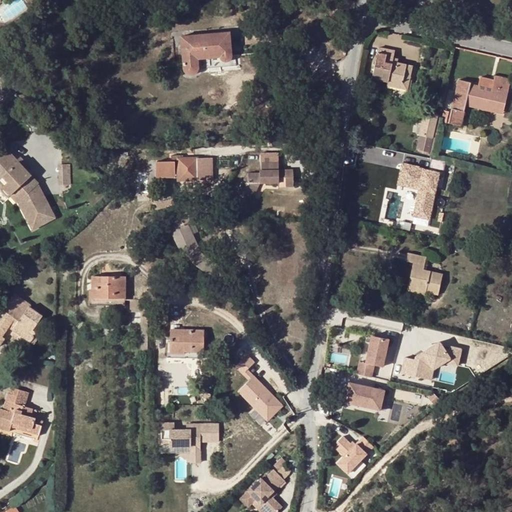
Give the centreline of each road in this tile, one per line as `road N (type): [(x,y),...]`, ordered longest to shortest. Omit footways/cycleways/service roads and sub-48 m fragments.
road 1 (unclassified): [(361,13),(344,82),(306,404),(312,472),(302,511)]
road 2 (residential): [(361,13),(511,49)]
